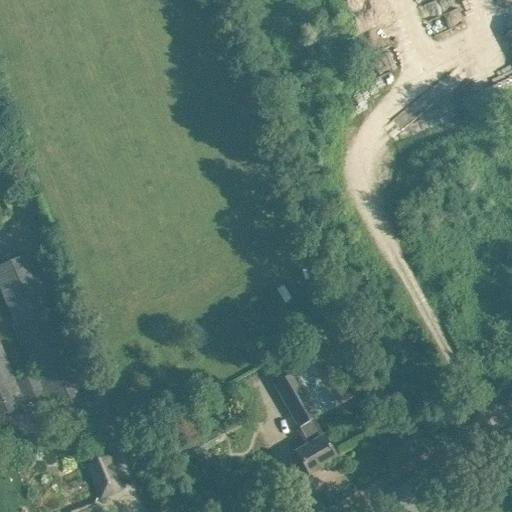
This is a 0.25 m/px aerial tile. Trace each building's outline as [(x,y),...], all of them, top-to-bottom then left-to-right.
[(395,16),(390,0),(367,0),(374,22),(395,16)] [(0,416),(46,397),(54,415),(91,399),(30,255),(0,267),(0,289),(37,375),(18,384),(0,341),(0,416)] [(275,385),(300,428),(357,394),(338,363),(321,373),(314,362),(275,385)] [(324,437),(296,453),(309,475),(336,459),(324,437)] [(118,489),(108,460),(92,465),(102,494),(118,489)]
